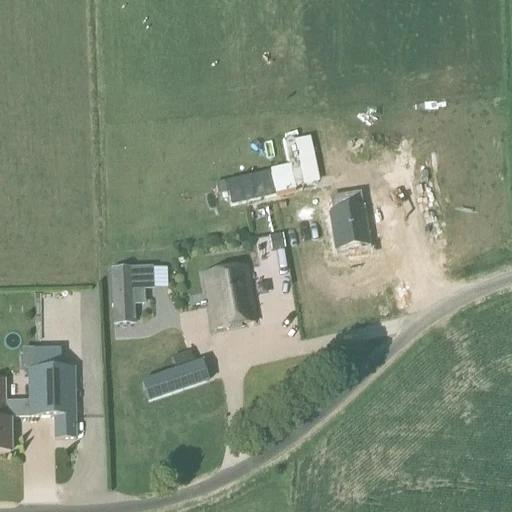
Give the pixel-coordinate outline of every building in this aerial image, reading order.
[(275,195),(295,190),(289,166),(269,171),(275,195)] [(360,197),(329,201),(331,214),(328,214),(334,256),(368,251),(360,197)] [(247,268),(204,276),(214,328),(256,322),(247,268)] [(113,277),(125,332),(145,329),(138,294),(158,290),(154,269),(113,277)] [(209,380),(202,361),(141,382),(147,400),(209,380)] [(28,389),(28,403),(28,418),(54,417),(54,439),(77,439),(75,369),(27,370),(28,389)] [(5,418),(28,418),(28,403),(3,404),(2,384),(0,383),(0,453),(10,453),(10,421),(5,421),(5,418)]
